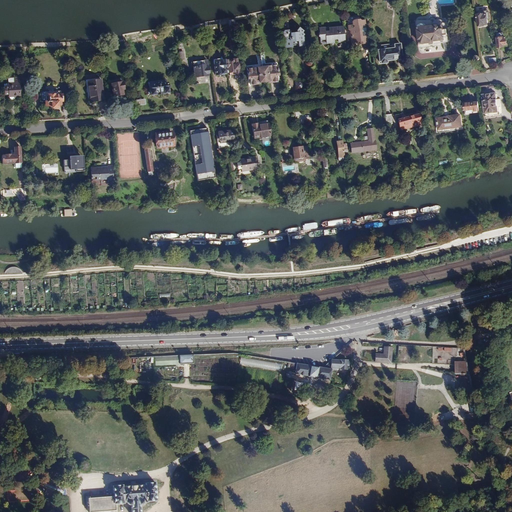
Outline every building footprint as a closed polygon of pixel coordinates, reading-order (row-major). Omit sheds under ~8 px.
[(486,12),(475,13),(477,25),(484,24),(484,22),(487,22),(486,12)] [(447,37),(445,21),(441,22),(441,23),(426,25),(425,20),(416,22),(420,48),(434,46),(434,44),(441,43),(440,40),(444,39),(444,37),(447,37)] [(367,49),(363,21),(359,22),(358,21),(351,22),(349,24),(350,27),(346,28),(347,32),(349,32),(351,42),(356,42),(357,43),(361,43),(362,48),(364,49),(367,49)] [(291,48),(290,43),(295,43),(296,48),(302,47),(301,36),(303,33),(297,28),(294,32),(295,33),(287,34),(287,32),(285,31),(281,31),(280,33),(281,37),(282,38),(283,42),(281,42),(282,49),(291,48)] [(342,29),(327,31),(329,43),(336,42),(336,43),(344,42),(342,29)] [(505,35),(496,37),(497,46),(502,45),(502,43),(506,42),(505,35)] [(393,47),(378,50),(378,51),(377,51),(378,61),(380,60),(381,63),(386,62),(386,59),(392,59),(401,58),(399,43),(393,44),(393,47)] [(496,54),(485,55),(485,63),(496,63),(496,54)] [(215,64),(216,75),(225,74),(224,68),(227,67),(226,64),(226,60),(215,62),(215,64)] [(227,71),(229,70),(229,72),(235,71),(235,69),(238,68),(237,62),(234,62),(234,61),(228,62),(228,64),(226,64),(227,67),(227,71)] [(207,66),(193,67),(194,78),(209,77),(207,66)] [(277,86),(276,80),(279,80),(277,70),(262,72),(264,86),(269,86),(269,87),(277,86)] [(260,88),(259,87),(264,86),(262,72),(247,74),(249,84),(251,84),(251,90),(260,88)] [(104,99),(100,79),(87,81),(90,102),(104,99)] [(113,96),(118,95),(119,97),(124,96),(123,93),(122,93),(122,89),(123,89),(122,82),(120,82),(119,79),(110,80),(113,96)] [(167,80),(149,83),(150,93),(168,91),(167,80)] [(303,80),(295,81),(296,89),(304,88),(303,80)] [(19,85),(9,85),(9,96),(20,96),(19,85)] [(46,99),(46,104),(51,104),(51,107),(57,107),(57,105),(61,105),(60,93),(48,94),(48,89),(42,89),(42,100),(46,99)] [(500,104),(499,98),(497,98),(496,94),(483,95),(485,113),(498,112),(497,104),(500,104)] [(464,102),(465,110),(480,108),(479,101),(473,102),(473,101),(464,102)] [(402,116),(403,118),(399,119),(402,130),(422,124),(419,114),(406,117),(405,115),(402,116)] [(440,121),(442,131),(464,128),(462,117),(450,118),(450,120),(440,121)] [(253,124),(255,138),(271,136),(268,121),(258,122),(258,124),(253,124)] [(208,128),(190,131),(198,181),(216,178),(208,128)] [(374,141),(373,129),(367,130),(369,141),(350,144),(351,153),(376,150),(375,141),(374,141)] [(174,131),(155,134),(157,149),(176,147),(174,131)] [(233,131),(217,133),(219,148),(228,147),(228,142),(235,141),(233,131)] [(307,146),(293,148),(294,158),(303,157),(303,159),(308,159),(307,146)] [(14,154),(2,155),(3,165),(22,163),(21,147),(14,147),(14,154)] [(150,148),(144,149),(147,171),(153,171),(150,148)] [(64,160),(65,173),(77,172),(85,171),(84,155),(70,156),(71,160),(64,160)] [(241,167),(242,169),(256,167),(255,155),(250,156),(250,158),(240,159),(241,161),(236,162),(237,167),(241,167)] [(91,167),(92,180),(111,180),(115,180),(114,166),(98,167),(91,167)] [(395,346),(386,346),(385,355),(372,354),(372,363),(394,364),(395,346)] [(193,355),(179,355),(179,363),(193,363),(193,355)] [(281,370),(281,362),(240,358),(239,365),(281,370)] [(347,369),(347,359),(341,359),(333,359),(322,368),(297,363),(295,371),(295,374),(308,376),(308,377),(316,378),(317,377),(329,380),(332,367),(340,368),(347,369)] [(468,363),(456,363),(456,375),(461,375),(464,390),(470,389),(470,390),(473,390),(468,363)] [(457,418),(456,411),(437,415),(439,421),(457,418)] [(145,485),(122,487),(122,485),(113,486),(113,493),(110,493),(110,496),(114,497),(115,504),(122,503),(123,502),(127,502),(127,505),(131,505),(131,511),(140,511),(140,504),(142,504),(143,502),(143,501),(146,500),(146,501),(156,501),(155,483),(145,483),(145,485)]
